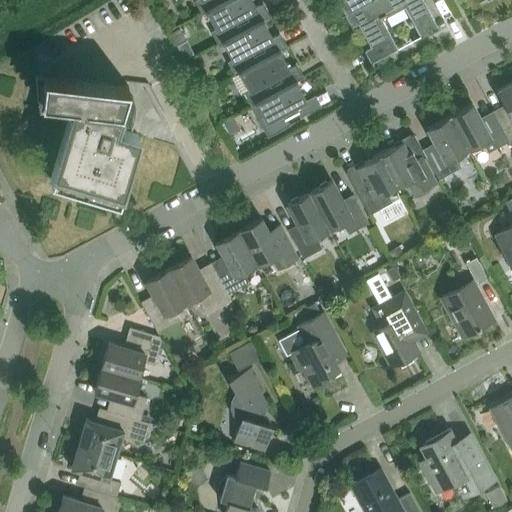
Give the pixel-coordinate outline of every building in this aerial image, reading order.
[(207,11),(227,0),(195,0),(194,1),(201,14),(207,11)] [(255,8),(250,0),(227,0),(207,11),(216,28),(210,32),(218,45),(223,42),(262,21),(270,16),(263,3),(255,8)] [(344,0),(339,3),(339,2),(338,3),(345,16),(351,13),(374,0),(344,0)] [(422,0),(374,0),(351,13),(345,16),(350,26),(357,22),(370,47),(365,50),(364,50),(363,51),(372,67),(373,66),(371,63),(397,49),(381,20),(404,7),(420,37),(437,28),(422,0)] [(234,75),(240,72),(278,52),(287,47),(280,34),(271,38),(262,21),(223,42),(233,59),(227,62),(234,75)] [(179,28),(170,33),(177,45),(186,40),(179,28)] [(287,69),(278,52),(240,72),(249,90),(243,93),(250,105),(294,82),(295,82),(303,77),(296,64),(287,69)] [(128,86),(35,75),(36,101),(72,105),(49,180),(118,200),(137,134),(122,130),(127,112),(120,109),(128,86)] [(508,111),(495,118),(508,141),(511,139),(511,81),(496,90),(508,111)] [(304,100),(295,82),(294,82),(250,105),(257,118),(263,115),(266,121),(281,113),(284,119),(298,112),(295,105),(304,100)] [(472,104),(449,116),(467,149),(481,141),(487,152),(508,141),(495,118),(483,124),(472,104)] [(421,149),(425,156),(438,179),(458,168),(452,157),(467,149),(449,116),(426,128),(434,143),(421,149)] [(231,118),(222,123),(229,134),(237,130),(231,118)] [(422,158),(425,156),(421,149),(413,135),(379,154),(397,185),(406,180),(412,191),(434,179),(422,158)] [(385,191),(397,185),(379,154),(345,172),(368,214),(391,202),(385,191)] [(330,180),(308,192),(328,228),(341,221),(348,233),(368,223),(355,198),(344,205),(330,180)] [(314,235),(328,228),(308,192),(286,204),(299,228),(290,234),(303,258),(321,248),(314,235)] [(511,212),(510,213),(511,216),(511,225),(494,235),(506,258),(511,254),(511,212)] [(261,218),(238,230),(256,265),(271,257),(277,268),(298,257),(280,224),(268,231),(261,218)] [(256,265),(238,230),(215,243),(226,263),(214,270),(227,293),(248,282),(242,271),(255,263),(256,265)] [(468,245),(458,251),(463,259),(473,254),(468,245)] [(404,255),(398,246),(388,252),(393,262),(404,255)] [(190,256),(168,268),(185,301),(196,295),(206,314),(230,300),(215,273),(203,280),(190,256)] [(465,263),(475,283),(472,285),(470,281),(442,296),(463,335),(491,320),(472,285),(476,283),(476,284),(487,279),(475,257),(465,263)] [(399,277),(393,267),(387,270),(393,281),(399,277)] [(171,309),(185,301),(168,268),(145,281),(156,301),(143,308),(156,331),(177,320),(171,309)] [(370,307),(381,326),(372,331),(391,366),(418,352),(412,342),(428,333),(404,289),(391,295),(379,273),(366,280),(378,303),(370,307)] [(298,325),(298,326),(277,338),(285,353),(290,351),(298,367),(302,366),(313,387),(340,372),(324,343),(335,337),(322,312),(298,325)] [(108,342),(101,366),(139,378),(139,377),(137,377),(141,361),(153,365),(161,340),(159,336),(136,329),(130,348),(108,342)] [(117,398),(113,412),(140,420),(146,397),(134,394),(139,378),(101,366),(93,391),(117,398)] [(251,366),(227,379),(235,394),(234,395),(231,401),(231,408),(232,414),(237,420),(242,422),(240,428),(237,427),(232,441),(264,451),(272,425),(267,424),(268,421),(262,416),(264,411),(265,404),(263,398),(259,393),(264,391),(251,366)] [(511,396),(490,408),(511,449),(511,396)] [(85,418),(78,443),(115,454),(121,435),(143,442),(149,422),(140,420),(113,412),(109,425),(85,418)] [(471,490),(492,479),(479,454),(465,462),(449,431),(421,446),(427,458),(420,462),(435,490),(463,475),(471,490)] [(90,488),(92,489),(116,496),(120,482),(108,478),(115,454),(78,443),(70,468),(94,475),(90,488)] [(265,486),(270,471),(239,462),(235,476),(226,473),(218,498),(227,501),(223,511),(257,511),(258,509),(248,506),(255,483),(265,486)] [(419,511),(409,492),(397,499),(380,468),(349,485),(364,511),(419,511)] [(499,487),(486,493),(493,508),(506,501),(499,487)] [(57,511),(112,511),(118,497),(116,496),(92,489),(88,502),(62,495),(57,511)]
